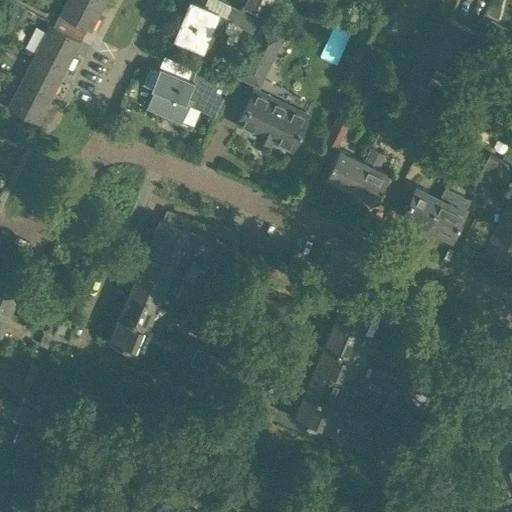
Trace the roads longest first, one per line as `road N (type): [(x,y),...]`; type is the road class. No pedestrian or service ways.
road 1 (residential): [(157,162),(89,327),(94,352),(262,415),(341,240)]
road 2 (residential): [(341,240),(157,162)]
road 3 (residential): [(511,310),(341,240)]
road 4 (residential): [(104,149),(104,128),(155,0)]
road 5 (residential): [(104,149),(40,229),(21,235),(0,227)]
